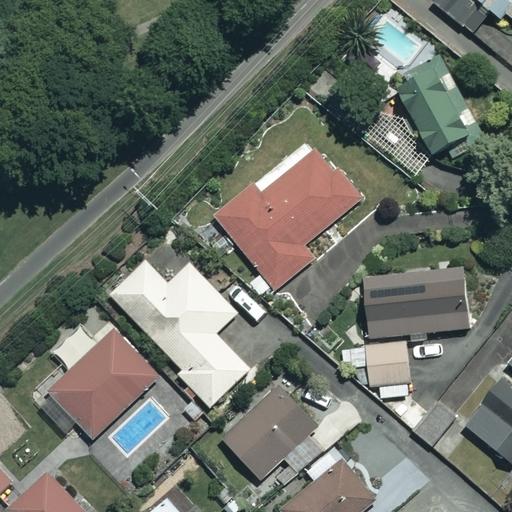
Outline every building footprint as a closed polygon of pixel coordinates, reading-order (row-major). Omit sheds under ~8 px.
[(511,0),(434,0),(432,3),(459,24),(478,0),(501,18),(511,5),(511,0)] [(464,99),(439,58),(393,86),(433,152),(470,130),(454,105),(464,99)] [(360,199),(320,148),(260,194),(252,184),(214,214),(274,290),(314,258),(303,244),(360,199)] [(168,284),(146,261),(111,294),(181,369),(177,373),(210,406),(249,369),(215,333),(236,312),(190,263),(168,284)] [(368,340),(405,334),(468,323),(458,263),(358,280),(368,340)] [(158,376),(113,329),(48,391),(92,438),(158,376)] [(405,334),(368,340),(376,387),(385,386),(387,399),(415,394),(405,334)] [(463,425),(511,462),(511,357),(507,364),(511,368),(511,384),(501,376),(463,425)] [(316,427),(277,384),(220,436),(259,479),(316,427)] [(455,417),(436,401),(412,429),(431,445),(455,417)] [(332,446),(302,471),(312,483),(279,509),(281,511),(359,511),(376,499),(365,486),(367,477),(363,469),(357,465),(348,465),(332,446)] [(26,489),(0,461),(0,497),(8,506),(26,489)] [(87,511),(49,470),(6,509),(8,511),(87,511)] [(179,511),(169,500),(154,511),(179,511)]
